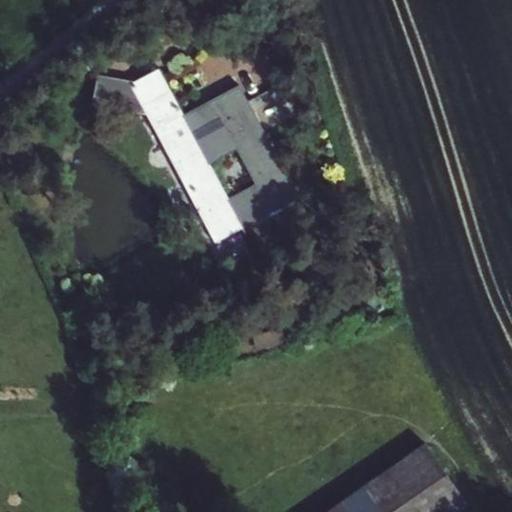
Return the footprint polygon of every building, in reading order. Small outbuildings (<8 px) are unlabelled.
[(158,69),(130,84),(141,104),(169,89),(158,69)] [(215,242),(243,227),(228,197),(224,190),(210,164),(197,141),(183,115),(169,89),(141,104),(130,84),(129,82),(99,76),(93,106),(146,116),(215,242)] [(299,196),(239,84),(209,101),(223,127),(197,141),(210,164),(236,150),(253,183),(228,197),(243,227),(299,196)] [(209,101),(183,115),(197,141),(223,127),(209,101)] [(282,328),(256,334),(259,345),(284,339),(282,328)] [(426,446),(329,511),(461,511),(469,507),(426,446)]
